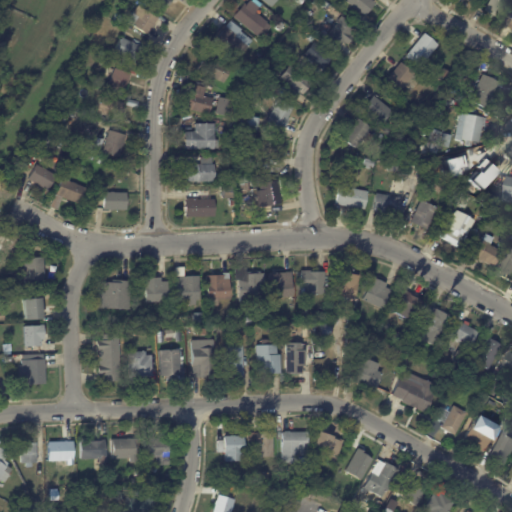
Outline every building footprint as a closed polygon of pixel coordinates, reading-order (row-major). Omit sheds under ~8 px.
[(172,0),(165,11),(149,0),(172,0)] [(234,17),(245,4),(246,5),(250,0),(259,8),(256,13),(268,22),(257,36),(234,17)] [(277,0),(271,8),(261,0),(277,0)] [(366,14),(364,16),(347,1),(347,0),(371,0),(375,3),(366,14)] [(493,16),(485,11),(491,0),(511,0),(501,20),(493,16)] [(152,15),(158,19),(147,35),(127,22),(138,6),(152,15)] [(350,43),(348,45),(345,42),(338,51),(325,41),(339,25),(336,23),(342,16),(356,28),(350,35),(354,38),(350,43)] [(247,37),(243,42),(249,47),(238,60),(215,41),(232,21),(243,30),(241,32),(247,37)] [(280,22),(285,26),(281,32),(276,28),(280,22)] [(409,29),(417,35),(409,46),(399,38),(407,27),(409,29)] [(406,58),(425,35),(438,46),(420,69),(406,58)] [(140,48),(133,62),(113,53),(120,37),(141,46),(140,48)] [(314,42),(335,58),(325,71),(304,56),(306,54),(297,47),(304,37),(313,44),(314,42)] [(228,66),(232,68),(224,84),(198,70),(206,54),(228,66)] [(261,63),(255,71),(250,68),(256,59),(261,63)] [(415,75),(400,95),(385,84),(402,63),(416,74),(415,75)] [(304,97),(300,102),(287,92),(291,87),(281,79),(292,65),(297,69),(297,70),(314,83),(304,97)] [(461,67),(468,71),(464,78),(457,74),(461,67)] [(128,73),(132,74),(125,93),(109,88),(115,69),(128,73)] [(445,69),(452,73),(447,80),(440,76),(445,69)] [(500,84),(488,110),(471,101),(484,74),(501,83),(500,84)] [(207,97),(214,99),(210,115),(184,109),(188,93),(193,94),(196,86),(206,88),(204,97),(207,97)] [(259,92),(254,103),(246,99),(250,88),(259,92)] [(391,110),(393,111),(381,126),(363,111),(374,96),(391,110)] [(114,101),(124,104),(119,120),(96,114),(101,97),(114,101)] [(233,104),(230,118),(216,115),(220,98),(234,101),(233,104)] [(139,103),(137,108),(126,106),(127,100),(139,102),(139,103)] [(286,128),(284,131),(267,122),(271,113),(272,114),(275,108),(274,108),(277,100),(293,108),(288,119),(289,120),(286,128)] [(439,105),(446,108),(442,119),(435,116),(439,105)] [(482,110),(481,117),(485,118),(480,144),(473,142),(473,147),(467,146),(468,142),(457,140),(462,114),(467,115),(468,107),(482,109),(482,110)] [(68,112),(64,124),(53,120),(56,109),(68,112)] [(369,134),(358,149),(343,139),(358,118),(372,129),(369,134)] [(46,120),(52,123),(49,131),(42,128),(46,120)] [(92,137),(80,133),(83,123),(95,127),(92,137)] [(193,150),(185,150),(185,132),(195,132),(195,124),(215,124),(215,141),(218,141),(219,149),(193,150)] [(126,136),(120,158),(103,153),(109,131),(126,136)] [(433,131),(443,133),(439,151),(429,149),(433,131)] [(441,146),(444,134),(452,136),(449,148),(441,146)] [(44,135),(51,139),(49,145),(40,141),(44,135)] [(89,139),(86,147),(80,145),(83,137),(89,139)] [(267,156),(267,157),(256,156),(256,149),(252,149),(252,139),(260,140),(260,139),(269,139),(267,156)] [(399,149),(405,153),(400,158),(395,155),(399,149)] [(100,158),(107,161),(104,166),(98,163),(100,158)] [(193,182),(186,182),(185,163),(195,163),(195,165),(201,165),(201,158),(213,158),(213,165),(215,165),(215,182),(193,182)] [(365,159),(374,162),(372,168),(363,165),(365,159)] [(385,168),(385,163),(398,163),(398,171),(392,171),(392,168),(385,168)] [(112,164),(120,167),(117,173),(109,169),(112,164)] [(34,184),(27,180),(36,165),(56,176),(48,192),(34,184)] [(502,176),(507,180),(498,189),(493,183),(501,175),(502,176)] [(502,200),(511,202),(511,176),(507,175),(502,200)] [(240,192),(238,178),(248,177),(249,191),(240,192)] [(57,210),(51,208),(61,179),(86,189),(80,205),(62,198),(58,210),(57,210)] [(280,195),(282,205),(265,207),(263,192),(261,192),(260,184),(278,182),(280,195)] [(431,188),(436,182),(443,187),(439,193),(431,188)] [(234,199),(224,199),(224,197),(221,197),(221,186),(234,186),(234,199)] [(343,188),(367,192),(364,211),(335,206),(339,187),(343,188)] [(193,218),(186,218),(186,201),(187,201),(187,191),(211,190),(212,200),(215,200),(215,217),(193,218)] [(103,210),(103,193),(111,193),(114,193),(127,194),(127,211),(103,210)] [(391,197),(402,199),(398,217),(373,212),(377,194),(391,197)] [(466,209),(456,204),(461,194),(471,199),(466,209)] [(501,202),(496,210),(489,205),(494,197),(501,202)] [(420,228),(411,224),(422,201),(438,209),(427,231),(420,228)] [(443,239),(437,236),(447,220),(450,222),(457,211),(476,222),(459,249),(443,239)] [(476,232),(480,226),(485,229),(481,236),(476,232)] [(498,262),(496,264),(492,262),(490,266),(474,256),(487,235),(494,239),(490,245),(503,253),(498,262)] [(0,242),(5,246),(7,241),(16,246),(13,251),(16,253),(13,259),(10,257),(2,271),(0,269),(0,242)] [(511,274),(502,269),(511,249),(511,274)] [(18,256),(23,258),(18,268),(13,266),(18,256)] [(24,259),(44,258),(45,286),(26,288),(24,259)] [(343,267),(345,267),(344,274),(360,276),(357,301),(348,300),(346,314),(338,313),(340,298),(334,298),(338,266),(343,267)] [(193,278),(200,277),(201,302),(197,302),(197,306),(189,306),(189,303),(177,304),(176,268),(185,268),(185,278),(193,278)] [(253,275),(265,275),(266,281),(262,281),(262,299),(240,300),(239,269),(248,269),(248,275),(253,275)] [(317,273),(325,273),(325,296),(305,296),(305,289),(302,289),(302,272),(313,272),(313,273),(317,273)] [(210,301),(208,276),(223,275),(223,274),(230,273),(232,299),(219,300),(220,306),(211,307),(210,301)] [(290,278),(292,278),(293,297),(271,298),(270,275),(286,274),(286,278),(290,278)] [(167,282),(169,282),(170,304),(146,305),(145,279),(162,278),(162,283),(167,282)] [(376,280),(388,285),(386,289),(391,291),(384,309),(363,301),(372,278),(376,280)] [(117,282),(131,282),(130,311),(99,309),(100,293),(105,294),(106,283),(113,284),(113,282),(117,282)] [(415,299),(423,303),(412,324),(394,314),(397,308),(394,306),(403,290),(411,295),(411,296),(415,299)] [(43,309),(44,321),(25,322),(23,301),(42,300),(43,309)] [(435,309),(451,318),(435,347),(425,341),(429,334),(419,328),(431,306),(435,309)] [(465,325),(480,333),(472,348),(462,343),(456,355),(445,349),(459,322),(465,325)] [(392,327),(386,337),(377,331),(381,325),(385,327),(387,324),(392,327)] [(273,335),(273,333),(269,333),(269,327),(273,327),(273,326),(280,326),(281,335),(273,335)] [(44,334),(44,341),(41,341),(42,347),(25,348),(24,327),(44,327),(44,334)] [(165,332),(174,331),(174,338),(166,339),(165,332)] [(104,381),(104,377),(99,377),(100,353),(97,353),(97,342),(102,342),(103,336),(119,336),(119,333),(127,333),(127,353),(121,353),(120,382),(104,382),(104,381)] [(394,336),(399,333),(405,336),(404,341),(399,346),(394,343),(394,336)] [(497,343),(502,346),(488,371),(474,363),(488,338),(497,343)] [(200,379),(193,379),(192,342),(220,341),(220,379),(200,379)] [(306,352),(306,367),(303,367),(303,376),(287,376),(287,344),(303,344),(303,352),(306,352)] [(279,375),(265,375),(264,363),(257,363),(257,347),(278,346),(278,356),(281,356),(281,375),(279,375)] [(244,357),(245,377),(228,377),(226,348),(244,347),(244,357)] [(186,364),(186,377),(161,378),(160,352),(180,351),(181,364),(186,364)] [(434,359),(438,351),(446,355),(441,363),(434,359)] [(511,352),(509,351),(500,368),(511,373),(511,371),(511,352)] [(151,378),(148,378),(148,382),(129,382),(129,353),(147,353),(147,356),(153,356),(153,378),(151,378)] [(46,368),(48,386),(23,388),(23,377),(19,377),(19,367),(22,367),(21,356),(44,355),(44,360),(46,360),(46,368)] [(376,392),(360,385),(368,366),(375,369),(375,371),(383,374),(376,392)] [(417,411),(403,404),(404,402),(393,397),(401,379),(403,380),(407,372),(439,387),(426,415),(417,411)] [(475,374),(483,379),(479,386),(470,382),(475,374)] [(483,410),(478,406),(484,396),(490,399),(483,410)] [(491,402),(496,405),(493,411),(487,407),(491,402)] [(455,437),(442,429),(454,407),(468,414),(455,437)] [(497,429),(489,444),(486,442),(481,452),(462,441),(468,429),(470,430),(477,417),(497,429)] [(511,460),(507,469),(499,465),(501,461),(490,456),(506,426),(511,429),(511,433),(510,436),(511,437),(511,460)] [(256,458),(256,447),(248,447),(248,434),(273,433),(274,458),(256,459),(256,458)] [(308,451),(299,451),(299,465),(282,465),(282,434),(309,434),(309,451),(308,451)] [(320,434),(335,439),(334,440),(343,443),(336,465),(319,459),(321,451),(314,449),(319,434),(320,434)] [(245,462),(226,463),(225,438),(244,437),(245,462)] [(159,439),(169,439),(169,457),(155,457),(155,459),(144,459),(145,440),(158,440),(158,439),(159,439)] [(111,440),(137,440),(137,441),(141,441),(141,451),(138,451),(138,464),(130,464),(130,460),(111,460),(111,440)] [(106,464),(100,465),(100,460),(81,461),(81,442),(105,441),(106,464)] [(49,443),(73,443),(74,461),(49,462),(49,443)] [(37,462),(37,465),(32,465),(32,468),(26,468),(26,465),(21,465),(21,445),(37,444),(37,462)] [(0,448),(9,454),(4,461),(9,464),(7,467),(12,470),(9,475),(10,476),(5,484),(0,481),(0,448)] [(359,452),(372,459),(364,475),(347,465),(355,450),(359,452)] [(385,464),(398,471),(383,501),(363,490),(372,473),(376,476),(383,463),(385,464)] [(144,481),(144,488),(133,488),(133,479),(144,479),(144,481)] [(16,485),(20,481),(24,485),(20,489),(16,485)] [(412,481),(427,490),(417,508),(401,500),(412,481)] [(91,486),(99,489),(96,497),(88,493),(91,486)] [(442,495),(456,502),(450,511),(429,511),(426,510),(434,495),(440,498),(441,495),(442,495)] [(157,503),(152,511),(124,511),(130,499),(138,502),(141,496),(157,503)] [(227,499),(234,501),(231,511),(214,511),(219,497),(227,499)] [(80,501),(89,501),(90,509),(81,509),(80,501)] [(374,508),(378,501),(384,504),(380,511),(374,508)] [(392,501),(397,505),(394,510),(388,506),(392,501)]
